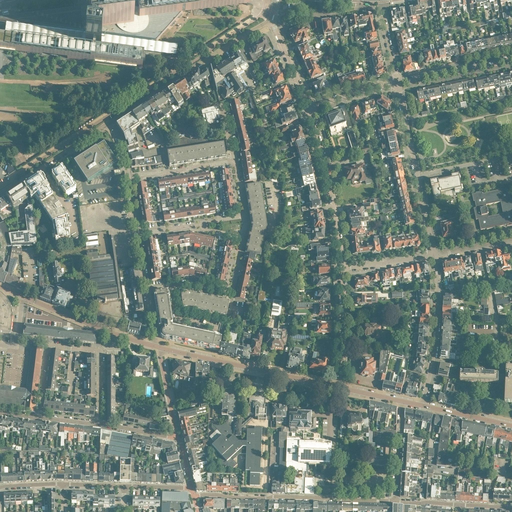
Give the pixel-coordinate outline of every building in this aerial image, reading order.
[(147,0),(36,15),(22,16),(0,19),(0,21),(33,26),(33,31),(32,31),(31,31),(30,32),(30,33),(30,34),(30,35),(31,35),(31,36),(32,36),(31,41),(0,36),(0,51),(15,53),(15,52),(94,62),(94,63),(136,69),(137,68),(142,68),(140,67),(141,64),(144,64),(145,60),(141,60),(142,56),(144,56),(167,59),(174,60),(176,45),(156,42),(181,15),(250,6),(250,5),(248,5),(248,1),(251,0),(250,0),(147,0)] [(429,11),(427,0),(420,1),(423,14),(423,17),(426,17),(426,12),(429,11)] [(437,15),(434,0),(429,0),(427,0),(429,11),(433,11),(433,16),(437,15)] [(447,14),(445,1),(444,0),(442,0),(442,1),(441,2),(438,2),(441,18),(444,18),(444,14),(447,14)] [(447,0),(448,1),(445,1),(447,14),(448,17),(451,17),(450,11),(454,11),(451,0),(447,0)] [(460,10),(458,0),(451,0),(454,11),(457,10),(458,15),(461,15),(460,10)] [(458,0),(460,10),(464,9),(464,14),(468,14),(465,0),(458,0)] [(473,7),(477,7),(476,0),(469,0),(471,13),(474,13),(473,7)] [(482,0),(484,6),(484,9),(488,8),(488,10),(492,10),(491,5),(489,0),(482,0)] [(489,0),(491,5),(494,4),(495,9),(495,11),(498,11),(498,9),(496,0),(489,0)] [(416,17),(415,7),(409,8),(410,16),(409,16),(410,22),(409,22),(410,26),(411,28),(412,27),(411,22),(413,22),(413,20),(417,20),(416,17)] [(405,9),(398,10),(400,24),(405,23),(405,22),(406,22),(406,23),(407,27),(409,27),(409,22),(407,22),(406,16),(405,9)] [(401,30),(400,24),(398,10),(391,11),(393,24),(397,23),(398,26),(399,26),(400,30),(401,30)] [(509,13),(502,14),(504,22),(511,20),(510,16),(509,13)] [(366,15),(364,16),(364,17),(366,25),(367,24),(369,33),(375,32),(374,32),(374,31),(375,30),(373,25),(372,22),(373,21),(371,14),(369,15),(369,14),(366,15)] [(350,21),(349,21),(351,29),(354,28),(358,28),(358,27),(357,17),(356,17),(356,16),(353,17),(350,18),(350,21)] [(366,25),(364,17),(357,18),(357,17),(358,27),(358,28),(358,29),(366,28),(366,27),(366,25)] [(338,20),(340,32),(340,33),(344,32),(344,34),(344,37),(348,36),(348,35),(347,26),(346,18),(342,19),(341,18),(339,19),(338,20)] [(336,33),(340,32),(338,20),(330,21),(333,41),(337,40),(336,33)] [(333,41),(330,21),(322,22),(322,27),(322,31),(323,31),(324,36),(327,35),(327,36),(330,36),(331,42),(333,41)] [(305,34),(309,32),(311,31),(310,28),(308,24),(304,26),(290,32),(293,38),(305,33),(305,34)] [(398,40),(398,41),(406,39),(410,38),(408,29),(401,31),(401,32),(400,33),(399,32),(399,33),(396,34),(397,37),(397,39),(398,40)] [(311,36),(309,32),(305,34),(305,33),(293,38),(295,43),(299,41),(299,42),(303,41),(303,42),(312,37),(311,36)] [(369,33),(365,34),(366,41),(374,40),(373,39),(377,38),(375,32),(369,33)] [(507,47),(505,36),(499,37),(501,48),(507,47)] [(479,39),(475,40),(478,53),(484,51),(482,41),(481,39),(481,37),(478,37),(479,39)] [(501,48),(499,37),(493,38),(495,49),(501,48)] [(471,38),(469,39),(470,43),(472,54),(478,53),(475,40),(472,41),(471,38)] [(495,49),(493,38),(487,39),(490,50),(495,49)] [(264,52),(269,50),(269,49),(270,49),(268,45),(267,45),(264,40),(263,39),(262,39),(260,40),(259,41),(259,42),(248,48),(251,53),(249,54),(251,59),(252,59),(252,60),(253,60),(253,61),(254,61),(255,61),(256,60),(257,60),(257,59),(258,59),(257,58),(261,56),(261,54),(260,52),(263,50),(264,52)] [(406,39),(398,41),(399,47),(408,46),(419,43),(419,40),(411,42),(410,39),(407,40),(406,39)] [(490,50),(487,39),(482,41),(484,51),(490,50)] [(441,47),(437,47),(438,50),(440,60),(442,60),(443,61),(444,60),(445,60),(447,59),(444,48),(443,43),(443,41),(440,42),(441,47)] [(454,41),(450,42),(450,43),(450,45),(452,57),(455,56),(455,57),(456,57),(456,58),(457,58),(458,58),(459,57),(460,57),(457,45),(455,45),(454,41)] [(379,46),(378,45),(377,42),(373,43),(373,42),(369,43),(369,42),(365,43),(359,44),(360,47),(364,46),(364,47),(366,47),(366,49),(367,49),(367,51),(370,50),(379,48),(379,47),(379,46)] [(447,42),(443,43),(444,48),(447,59),(448,60),(450,60),(450,59),(450,58),(451,58),(451,57),(452,57),(450,45),(450,43),(450,42),(447,43),(447,42)] [(460,45),(457,45),(460,57),(466,55),(464,44),(463,42),(460,43),(460,45)] [(464,44),(466,55),(472,54),(470,43),(464,44)] [(307,44),(297,48),(300,54),(299,54),(300,56),(301,56),(301,57),(314,51),(312,47),(309,48),(307,44)] [(421,52),(421,50),(421,49),(415,51),(415,50),(412,51),(409,51),(408,46),(399,47),(399,48),(399,50),(400,51),(401,54),(403,54),(404,55),(404,54),(406,54),(407,53),(409,53),(409,55),(413,54),(421,52)] [(440,61),(440,60),(438,50),(435,51),(433,46),(430,46),(431,48),(431,49),(431,52),(434,62),(436,61),(437,62),(439,62),(440,61)] [(371,53),(368,54),(369,58),(380,56),(380,55),(380,54),(380,53),(380,52),(379,48),(370,50),(371,53)] [(424,52),(421,52),(422,55),(423,58),(425,58),(426,63),(430,63),(430,64),(433,63),(433,62),(434,62),(431,52),(427,53),(427,50),(424,51),(424,52)] [(314,51),(301,57),(301,58),(301,59),(302,60),(303,60),(304,63),(313,59),(318,56),(322,55),(322,54),(321,52),(315,54),(314,51)] [(230,60),(229,60),(240,76),(240,75),(244,73),(244,71),(249,68),(246,64),(245,64),(244,62),(243,62),(238,53),(233,56),(234,58),(230,61),(230,60)] [(369,58),(368,58),(369,61),(370,61),(371,64),(372,64),(373,65),(382,63),(382,62),(382,61),(382,60),(382,59),(381,59),(381,58),(380,56),(369,58)] [(402,59),(403,66),(412,64),(411,57),(402,59)] [(313,59),(304,63),(306,67),(305,68),(306,71),(307,71),(308,71),(317,67),(315,64),(318,63),(317,60),(314,61),(313,59)] [(217,71),(212,74),(213,76),(212,78),(213,81),(214,83),(215,85),(216,92),(217,92),(216,87),(224,82),(229,90),(228,89),(226,88),(224,88),(222,90),(223,93),(223,94),(221,95),(224,99),(231,94),(233,97),(237,94),(238,95),(239,95),(243,92),(244,92),(244,91),(244,90),(243,89),(246,87),(247,86),(240,75),(240,76),(229,60),(216,69),(217,71)] [(265,62),(258,65),(259,69),(265,66),(266,69),(267,73),(278,68),(278,66),(277,65),(276,64),(274,60),(267,63),(266,61),(265,62)] [(371,71),(383,69),(383,65),(382,63),(371,65),(370,65),(371,68),(370,68),(371,71)] [(405,73),(416,71),(416,68),(415,68),(414,64),(412,64),(403,66),(404,70),(403,71),(404,73),(405,73)] [(318,67),(317,67),(308,71),(308,72),(307,73),(308,75),(309,75),(311,79),(327,73),(325,69),(319,71),(318,67)] [(278,68),(267,73),(268,75),(269,79),(270,79),(281,75),(281,74),(280,75),(280,74),(281,73),(280,71),(279,71),(278,68)] [(199,70),(198,71),(204,81),(206,88),(208,90),(210,90),(209,86),(212,85),(208,70),(208,69),(202,73),(201,71),(200,72),(199,70)] [(361,82),(361,83),(365,82),(362,69),(356,70),(359,83),(361,82)] [(385,75),(384,74),(385,73),(384,72),(383,69),(371,71),(372,72),(372,73),(371,73),(372,77),(377,76),(377,77),(379,77),(380,76),(385,75)] [(357,84),(359,83),(356,70),(354,71),(354,72),(350,73),(353,85),(357,84)] [(198,71),(195,72),(189,76),(199,91),(201,89),(199,86),(200,86),(199,84),(204,81),(198,71)] [(347,86),(344,76),(343,74),(342,75),(341,73),(337,75),(341,89),(345,88),(345,87),(347,86)] [(350,86),(353,85),(350,73),(344,75),(344,74),(343,74),(344,76),(347,86),(349,86),(350,86)] [(504,74),(498,76),(500,86),(501,88),(506,87),(504,74)] [(281,75),(270,79),(272,85),(272,86),(273,88),(277,87),(276,85),(284,82),(282,78),(283,77),(282,75),(281,75)] [(189,76),(183,81),(190,91),(193,88),(194,90),(195,89),(195,90),(197,92),(199,91),(189,76)] [(318,83),(313,85),(315,91),(315,92),(315,94),(317,94),(317,95),(325,91),(326,94),(331,92),(330,92),(326,82),(327,82),(327,81),(326,82),(324,77),(324,76),(323,77),(316,79),(316,80),(317,80),(318,83)] [(467,81),(469,90),(470,92),(476,91),(475,89),(477,88),(476,81),(474,82),(473,79),(467,81)] [(190,91),(183,81),(178,84),(188,100),(191,98),(189,95),(190,95),(189,95),(191,93),(190,91)] [(178,84),(172,88),(181,101),(184,99),(186,101),(188,100),(178,84)] [(447,95),(445,85),(439,86),(441,96),(442,100),(448,99),(447,95)] [(279,97),(288,94),(288,93),(288,92),(288,91),(287,90),(286,87),(284,88),(283,87),(277,89),(277,91),(275,92),(277,98),(279,97)] [(172,88),(167,91),(177,106),(179,108),(179,109),(180,108),(179,106),(183,104),(182,103),(181,101),(172,88)] [(431,101),(430,99),(428,89),(426,89),(425,88),(423,89),(424,90),(422,90),(425,100),(427,99),(427,102),(431,101)] [(167,91),(162,94),(171,107),(173,105),(175,108),(177,106),(167,91)] [(162,94),(154,100),(157,105),(155,106),(160,113),(161,112),(164,117),(170,113),(169,112),(172,110),(173,112),(174,112),(174,111),(171,107),(162,94)] [(279,103),(269,107),(271,112),(274,111),(281,108),(280,105),(282,104),(283,105),(287,103),(289,103),(289,101),(291,100),(290,97),(289,95),(288,94),(279,97),(280,99),(278,100),(279,103)] [(379,107),(381,108),(386,100),(384,98),(383,97),(382,97),(382,96),(379,99),(376,100),(377,103),(380,106),(379,106),(379,107)] [(154,100),(147,104),(159,122),(165,118),(164,117),(161,112),(160,113),(155,106),(157,105),(154,100)] [(389,102),(386,100),(381,108),(381,110),(382,110),(383,108),(386,110),(387,110),(387,114),(391,113),(390,112),(392,112),(391,108),(389,108),(389,106),(391,103),(390,102),(389,102)] [(368,103),(367,103),(370,114),(376,112),(378,111),(376,106),(375,106),(373,102),(370,102),(369,102),(368,103)] [(365,104),(362,105),(363,111),(362,112),(363,115),(370,114),(367,103),(366,103),(365,103),(365,104)] [(147,104),(141,108),(146,117),(147,116),(148,118),(151,116),(152,117),(151,118),(157,127),(161,125),(159,122),(147,104)] [(243,105),(240,106),(231,108),(232,113),(241,111),(244,110),(243,105)] [(217,106),(201,110),(203,115),(205,115),(208,124),(213,123),(212,120),(220,119),(218,111),(217,111),(216,110),(218,110),(217,106)] [(282,118),(295,113),(295,112),(294,110),(293,110),(292,106),(284,110),(283,109),(277,111),(278,115),(280,114),(282,118)] [(357,106),(350,108),(352,116),(355,124),(360,123),(357,114),(360,114),(357,106)] [(149,120),(148,118),(147,116),(146,117),(141,108),(132,114),(138,122),(140,125),(139,126),(142,131),(143,136),(154,129),(150,122),(149,120)] [(346,124),(343,117),(344,117),(343,115),(341,111),(334,113),(335,114),(332,115),(332,114),(327,116),(325,117),(327,121),(328,122),(327,122),(330,130),(335,128),(335,129),(341,127),(341,126),(346,124)] [(295,114),(295,113),(282,118),(280,118),(281,122),(275,124),(276,128),(297,121),(296,118),(297,117),(296,114),(295,114)] [(126,118),(119,122),(117,124),(116,124),(118,127),(119,128),(124,135),(124,137),(125,139),(126,142),(128,149),(138,145),(136,136),(132,137),(131,134),(130,131),(133,129),(138,126),(139,126),(140,125),(138,122),(132,114),(126,118)] [(384,118),(375,119),(376,122),(378,122),(379,125),(392,122),(392,121),(392,120),(392,118),(391,118),(391,116),(388,117),(388,116),(384,116),(384,118)] [(378,133),(379,133),(381,133),(385,132),(384,130),(393,128),(393,126),(394,126),(393,124),(392,123),(392,122),(379,125),(380,130),(378,130),(378,133)] [(292,125),(281,129),(282,132),(285,131),(289,142),(285,143),(286,146),(304,140),(301,129),(299,127),(296,128),(296,131),(296,132),(295,132),(294,129),(292,125)] [(191,128),(187,131),(189,134),(188,135),(191,139),(197,139),(191,128)] [(353,129),(347,131),(352,149),(358,147),(353,129)] [(395,133),(394,132),(387,133),(386,133),(381,134),(381,133),(379,133),(379,134),(378,134),(379,138),(383,137),(383,140),(384,140),(395,138),(395,136),(396,135),(395,134),(395,133)] [(382,144),(380,144),(381,147),(397,144),(396,141),(397,141),(396,138),(396,139),(395,138),(384,140),(383,140),(382,141),(382,144)] [(167,149),(207,143),(207,142),(206,139),(188,140),(187,139),(181,140),(175,142),(176,143),(171,144),(166,146),(167,149)] [(305,143),(304,140),(286,146),(276,149),(277,152),(293,147),(294,150),(296,149),(296,150),(306,147),(306,146),(307,145),(306,143),(305,143)] [(104,143),(90,152),(78,160),(74,163),(75,165),(82,175),(87,184),(93,180),(96,178),(118,164),(104,143)] [(224,143),(167,151),(169,167),(226,158),(224,143)] [(249,144),(240,147),(241,153),(251,150),(249,144)] [(397,144),(381,147),(381,150),(386,149),(386,152),(387,152),(398,149),(398,148),(398,146),(397,146),(397,144)] [(295,154),(289,156),(289,159),(296,157),(308,154),(308,152),(308,151),(308,149),(307,149),(307,148),(306,147),(296,150),(297,150),(294,151),(295,154)] [(386,152),(385,152),(386,158),(399,155),(399,154),(399,153),(399,151),(398,151),(398,149),(387,152),(386,152)] [(131,161),(131,162),(144,159),(142,152),(130,156),(130,157),(129,157),(130,162),(131,161)] [(296,157),(298,164),(310,161),(308,154),(296,157)] [(144,159),(131,162),(132,168),(133,168),(135,168),(138,167),(139,167),(141,166),(145,166),(145,163),(145,162),(144,159)] [(391,161),(387,162),(388,168),(401,166),(400,163),(401,163),(400,159),(391,161)] [(298,172),(312,168),(311,165),(312,164),(312,162),(310,161),(298,164),(296,164),(297,169),(298,172)] [(366,184),(372,183),(372,184),(373,184),(370,170),(366,171),(366,169),(368,169),(367,165),(355,167),(350,168),(351,168),(345,170),(346,175),(345,176),(346,178),(347,179),(347,180),(351,179),(352,181),(359,179),(360,182),(365,181),(366,184)] [(55,171),(52,174),(52,175),(52,176),(55,180),(56,180),(57,181),(56,182),(59,186),(60,186),(66,195),(67,197),(77,190),(62,167),(59,169),(57,169),(55,170),(55,171)] [(313,172),(312,168),(298,172),(298,174),(299,179),(302,179),(314,176),(314,175),(315,174),(314,172),(313,172)] [(393,177),(389,178),(389,181),(391,181),(403,178),(403,176),(404,176),(403,172),(398,173),(398,172),(394,173),(395,178),(393,178),(393,177)] [(432,187),(435,201),(454,197),(453,190),(455,190),(455,192),(463,191),(459,174),(452,176),(452,178),(439,181),(439,180),(438,180),(431,181),(431,182),(432,187)] [(23,186),(29,196),(30,200),(33,198),(39,207),(53,198),(48,190),(49,189),(47,185),(45,181),(45,180),(43,177),(41,176),(41,175),(40,176),(38,176),(36,177),(36,178),(31,181),(30,182),(24,186),(23,186)] [(314,176),(302,179),(302,180),(300,180),(302,188),(316,185),(316,184),(317,184),(316,180),(315,181),(314,176)] [(403,178),(391,181),(391,184),(396,183),(396,186),(397,187),(401,186),(401,185),(405,184),(406,184),(406,181),(405,181),(404,181),(403,178)] [(251,227),(250,229),(245,252),(260,255),(266,228),(267,225),(261,184),(245,186),(251,224),(251,226),(251,227)] [(396,191),(393,192),(394,194),(406,192),(406,189),(406,185),(405,184),(401,185),(401,186),(397,187),(397,190),(396,191)] [(309,194),(318,192),(317,191),(318,190),(318,188),(317,187),(316,185),(302,188),(296,189),(297,197),(303,196),(302,191),(308,190),(309,194)] [(27,202),(28,208),(31,207),(31,202),(30,201),(29,196),(23,186),(21,187),(6,197),(13,208),(15,212),(19,211),(19,208),(16,205),(20,202),(22,200),(26,198),(27,202)] [(511,199),(511,200),(508,189),(505,190),(502,190),(485,193),(484,193),(484,194),(482,194),(482,193),(472,195),(474,202),(475,201),(476,208),(474,208),(476,220),(479,220),(481,230),(487,229),(487,230),(505,226),(505,225),(507,225),(507,227),(511,225),(511,199)] [(318,192),(309,194),(310,195),(298,198),(299,201),(306,200),(307,204),(310,203),(320,201),(318,192)] [(6,197),(0,200),(0,210),(1,212),(9,206),(11,209),(13,208),(6,197)] [(53,198),(39,207),(50,224),(66,217),(61,209),(62,209),(59,204),(58,205),(53,198)] [(393,208),(409,205),(408,202),(409,202),(408,198),(404,199),(404,198),(399,199),(400,204),(396,205),(393,206),(393,208)] [(320,201),(310,203),(310,207),(302,208),(303,212),(311,210),(315,209),(321,208),(320,205),(321,204),(321,202),(320,201)] [(349,215),(350,221),(366,218),(365,211),(366,210),(366,208),(370,208),(369,204),(362,205),(363,208),(357,209),(353,209),(353,210),(349,211),(349,215)] [(393,208),(382,210),(383,213),(386,213),(386,214),(393,212),(392,211),(397,210),(398,213),(402,212),(407,211),(407,212),(411,211),(410,207),(409,207),(409,205),(393,208)] [(27,233),(9,235),(11,246),(12,246),(21,246),(36,245),(31,207),(28,208),(24,211),(27,233)] [(399,214),(398,215),(399,220),(412,218),(411,215),(412,215),(411,211),(407,212),(407,211),(402,212),(402,213),(399,214)] [(458,217),(456,211),(448,212),(450,219),(458,217)] [(311,222),(323,220),(323,219),(324,219),(323,216),(322,216),(322,212),(307,215),(307,218),(310,218),(311,222)] [(66,217),(50,224),(53,244),(56,243),(57,243),(70,241),(69,236),(69,232),(70,232),(69,227),(68,227),(66,217)] [(350,225),(349,226),(349,227),(350,228),(351,228),(351,229),(362,227),(362,228),(367,227),(366,223),(371,222),(371,217),(366,218),(350,221),(350,224),(350,225)] [(399,220),(395,221),(395,223),(395,224),(402,222),(402,223),(404,223),(405,225),(407,225),(408,225),(409,227),(409,228),(413,227),(412,224),(414,224),(413,220),(412,220),(412,218),(399,220)] [(323,221),(323,220),(311,222),(309,222),(310,227),(310,228),(308,228),(308,230),(315,230),(315,229),(316,229),(319,228),(320,229),(324,228),(324,224),(325,224),(324,221),(323,221)] [(441,222),(444,238),(454,236),(452,223),(451,224),(450,220),(441,222)] [(8,246),(11,246),(9,235),(6,221),(0,224),(0,230),(2,234),(7,246),(8,246)] [(301,230),(301,233),(306,233),(306,234),(308,234),(308,236),(302,235),(302,242),(308,242),(312,242),(315,242),(318,242),(318,239),(320,239),(324,239),(324,234),(325,233),(325,231),(324,230),(315,231),(307,231),(307,230),(301,230)] [(388,250),(399,248),(397,237),(396,237),(390,238),(390,235),(382,236),(381,230),(379,234),(380,241),(383,240),(384,245),(383,245),(384,250),(385,250),(385,251),(388,250)] [(416,232),(410,233),(410,235),(412,246),(413,246),(413,247),(415,247),(415,246),(416,246),(417,247),(419,247),(420,245),(420,243),(418,242),(418,237),(417,237),(417,236),(416,232)] [(92,247),(99,246),(97,235),(97,234),(95,235),(85,236),(85,235),(84,235),(84,236),(86,248),(92,247)] [(367,247),(367,245),(361,245),(361,243),(362,243),(362,239),(366,238),(368,238),(368,235),(352,237),(352,238),(351,238),(353,254),(351,254),(356,254),(359,254),(360,253),(359,248),(367,247)] [(404,236),(405,247),(409,247),(411,247),(412,246),(410,235),(404,236)] [(88,268),(94,310),(99,309),(98,303),(104,302),(104,303),(107,303),(106,301),(122,299),(118,270),(117,268),(113,236),(109,236),(110,246),(109,246),(109,250),(111,250),(111,255),(98,257),(97,250),(93,251),(86,252),(88,268)] [(374,247),(371,247),(372,252),(371,252),(371,253),(381,252),(381,251),(380,251),(379,245),(378,240),(378,239),(373,240),(373,241),(374,244),(374,247)] [(315,242),(312,242),(308,242),(309,251),(316,250),(316,254),(318,254),(327,253),(328,252),(328,250),(327,249),(327,246),(319,246),(316,246),(315,245),(315,242)] [(359,248),(360,253),(371,252),(372,252),(371,247),(374,247),(374,244),(367,245),(367,247),(359,248)] [(12,249),(10,259),(13,260),(13,257),(14,254),(22,255),(21,246),(20,246),(12,246),(12,249)] [(219,252),(218,258),(220,258),(230,260),(231,255),(222,253),(219,252)] [(500,252),(494,253),(496,265),(499,264),(500,270),(508,269),(506,260),(509,260),(508,254),(505,254),(504,254),(504,255),(502,255),(502,254),(501,254),(501,252),(500,252)] [(245,253),(244,259),(253,261),(255,261),(257,256),(254,255),(245,253)] [(327,253),(318,254),(318,258),(314,259),(314,261),(311,262),(311,265),(315,264),(318,264),(317,262),(328,261),(328,257),(328,256),(328,254),(327,253)] [(489,266),(496,265),(494,253),(486,254),(488,263),(486,263),(487,272),(490,272),(489,266)] [(475,256),(474,256),(474,257),(476,264),(474,264),(476,272),(483,270),(481,259),(481,258),(481,256),(481,255),(480,255),(475,256)] [(465,259),(463,259),(466,275),(472,274),(472,276),(474,276),(473,267),(472,267),(470,258),(467,259),(467,258),(464,258),(465,259)] [(5,282),(11,284),(14,276),(13,276),(14,272),(13,272),(18,260),(13,260),(10,259),(9,268),(8,274),(5,282)] [(460,260),(456,260),(459,276),(466,275),(463,259),(462,259),(460,259),(460,260)] [(450,261),(449,262),(452,274),(456,273),(456,275),(455,275),(455,279),(457,279),(457,278),(459,278),(459,276),(456,260),(453,261),(452,260),(451,261),(450,261)] [(452,279),(452,274),(449,262),(442,263),(444,269),(443,270),(443,272),(444,272),(444,274),(449,273),(449,279),(448,279),(452,279)] [(61,278),(61,273),(60,268),(58,268),(57,263),(52,263),(55,284),(60,283),(59,278),(61,278)] [(196,265),(193,277),(199,278),(201,269),(202,266),(196,265)] [(428,265),(421,266),(423,277),(426,276),(427,279),(430,279),(430,276),(428,266),(428,265)] [(318,270),(318,275),(329,274),(330,273),(330,270),(329,270),(328,266),(318,266),(319,270),(318,270)] [(421,266),(414,267),(414,268),(415,272),(415,276),(416,276),(416,277),(416,280),(417,280),(420,279),(419,277),(423,277),(421,266)] [(410,269),(402,270),(404,282),(408,282),(408,279),(412,278),(411,273),(415,272),(414,268),(413,267),(411,268),(410,269)] [(137,269),(132,269),(127,270),(128,277),(130,277),(138,276),(137,269)] [(395,270),(397,281),(400,281),(401,285),(403,284),(403,282),(401,269),(399,270),(395,270)] [(390,271),(388,271),(388,272),(390,280),(390,285),(390,286),(393,286),(393,282),(396,281),(396,277),(395,277),(394,270),(393,270),(390,271)] [(383,278),(381,278),(381,281),(382,286),(390,285),(390,280),(388,272),(387,271),(385,272),(384,272),(384,273),(382,273),(383,278)] [(355,279),(354,280),(355,282),(356,282),(356,289),(358,289),(358,288),(361,288),(361,287),(368,286),(367,282),(381,281),(381,278),(380,272),(372,273),(373,277),(370,277),(362,277),(355,278),(355,279)] [(40,299),(47,301),(51,303),(55,292),(55,289),(49,286),(47,289),(45,288),(44,276),(43,276),(43,275),(39,275),(39,278),(41,298),(40,299)] [(14,276),(11,284),(17,287),(21,279),(16,277),(14,276)] [(131,284),(139,283),(138,276),(130,277),(131,284)] [(324,286),(325,286),(330,286),(329,279),(326,279),(325,278),(313,278),(313,282),(316,282),(316,287),(324,286)] [(132,291),(140,290),(139,283),(131,284),(132,291)] [(495,295),(504,293),(503,291),(501,291),(501,289),(495,291),(494,286),(490,287),(491,293),(494,292),(495,295)] [(66,307),(69,308),(73,297),(70,296),(71,295),(55,289),(56,293),(52,303),(65,308),(66,307)] [(133,298),(141,297),(140,290),(132,291),(133,298)] [(154,292),(159,327),(160,332),(160,333),(160,334),(160,335),(160,336),(161,336),(161,337),(162,338),(163,339),(164,339),(166,340),(169,340),(219,351),(220,344),(221,339),(221,337),(219,337),(218,337),(218,336),(214,336),(207,334),(205,334),(185,329),(183,329),(180,328),(181,325),(180,325),(173,323),(171,324),(171,323),(172,323),(167,290),(166,290),(154,292)] [(329,295),(330,294),(330,292),(329,291),(329,290),(320,290),(320,294),(318,294),(318,298),(316,298),(316,301),(329,301),(329,300),(330,299),(330,297),(329,297),(329,295)] [(417,298),(430,299),(430,292),(428,292),(427,293),(425,293),(425,291),(422,291),(418,291),(417,291),(417,298)] [(194,309),(197,293),(190,292),(187,292),(181,293),(183,308),(188,307),(194,309)] [(0,332),(11,334),(12,321),(13,318),(12,314),(12,310),(10,306),(8,303),(6,300),(4,297),(1,294),(0,293),(0,332)] [(208,296),(197,293),(194,309),(204,311),(208,296)] [(358,300),(356,301),(356,303),(358,304),(359,304),(359,305),(362,305),(362,304),(367,304),(369,304),(369,305),(372,305),(372,304),(372,300),(377,300),(376,295),(371,295),(371,296),(368,296),(367,295),(360,295),(360,296),(358,296),(358,300)] [(219,298),(208,296),(204,311),(215,313),(219,298)] [(135,305),(142,304),(141,297),(133,298),(135,305)] [(229,300),(219,298),(215,313),(226,316),(229,300)] [(273,302),(271,313),(280,314),(282,303),(273,302)] [(136,312),(144,311),(142,304),(135,305),(136,312)] [(325,304),(295,304),(295,309),(308,309),(308,306),(314,306),(318,306),(318,310),(319,310),(319,315),(329,315),(329,310),(330,309),(330,306),(329,306),(329,305),(325,305),(325,304)] [(125,320),(125,325),(126,331),(128,331),(127,333),(139,335),(140,332),(146,334),(144,327),(141,326),(141,325),(130,322),(130,321),(127,320),(125,320)] [(311,325),(311,327),(314,327),(314,330),(316,330),(316,333),(322,333),(323,334),(324,334),(325,333),(330,334),(330,332),(331,329),(330,329),(330,323),(326,323),(322,323),(316,323),(316,320),(311,320),(311,325)] [(366,336),(367,336),(367,339),(375,339),(375,340),(380,340),(380,336),(381,336),(381,334),(382,333),(381,331),(381,325),(369,325),(368,324),(367,324),(367,325),(366,325),(366,332),(365,332),(365,334),(366,335),(366,336)] [(61,330),(24,325),(23,335),(75,341),(75,342),(79,342),(96,344),(97,334),(61,330)] [(269,327),(267,343),(269,344),(269,347),(270,347),(269,348),(270,349),(271,350),(272,350),(273,349),(274,348),(275,348),(275,343),(276,343),(278,332),(273,331),(273,327),(269,327)] [(275,343),(275,348),(282,349),(283,346),(285,346),(287,331),(283,330),(282,333),(278,332),(276,343),(275,343)] [(229,343),(225,342),(225,343),(224,342),(224,343),(225,343),(225,344),(224,344),(224,345),(220,344),(219,351),(219,354),(222,355),(229,356),(234,332),(231,331),(229,339),(230,340),(229,343)] [(252,341),(251,347),(249,361),(250,355),(251,355),(250,356),(256,357),(256,354),(259,354),(262,337),(265,338),(266,331),(261,331),(261,332),(259,332),(259,337),(257,337),(256,342),(252,341)] [(229,356),(236,358),(238,345),(234,344),(235,341),(236,340),(238,332),(234,332),(229,356),(229,357),(229,356)] [(242,359),(247,335),(244,334),(243,342),(243,343),(243,346),(238,345),(236,358),(242,359)] [(250,335),(247,335),(242,359),(249,361),(251,347),(247,347),(248,344),(249,343),(250,335)] [(41,364),(43,347),(37,346),(32,346),(31,348),(30,363),(41,364)] [(291,347),(286,369),(297,371),(298,368),(299,368),(300,363),(303,364),(304,357),(300,356),(302,350),(291,347)] [(326,372),(327,371),(328,369),(327,368),(326,368),(327,364),(328,364),(328,362),(328,361),(328,360),(323,359),(322,362),(316,361),(318,353),(313,352),(310,369),(325,372),(326,372)] [(361,364),(360,370),(362,370),(362,375),(372,376),(372,374),(375,374),(375,373),(379,373),(380,373),(379,380),(384,382),(385,382),(390,356),(391,352),(381,352),(380,369),(377,369),(376,370),(375,369),(376,363),(373,363),(373,360),(372,359),(370,359),(363,359),(362,364),(361,364)] [(417,358),(418,358),(426,360),(426,352),(418,352),(417,355),(414,354),(414,357),(417,357),(417,358)] [(136,366),(132,366),(131,376),(135,376),(135,372),(148,373),(147,377),(152,378),(152,379),(159,380),(157,370),(157,371),(152,371),(153,368),(149,367),(150,360),(137,358),(136,366)] [(424,367),(426,360),(418,358),(417,361),(415,360),(414,361),(413,361),(412,364),(424,367)] [(174,367),(173,373),(180,375),(180,376),(181,376),(184,377),(184,378),(184,381),(183,381),(182,386),(183,386),(182,389),(187,391),(188,387),(190,388),(190,389),(195,390),(195,384),(195,378),(189,377),(189,376),(188,376),(189,370),(190,370),(191,370),(192,369),(192,368),(192,367),(192,366),(191,366),(190,365),(185,364),(181,363),(175,362),(175,363),(174,364),(173,365),(174,367)] [(26,390),(13,388),(10,388),(0,386),(0,408),(35,413),(41,364),(30,363),(26,390)] [(438,369),(451,372),(450,372),(451,366),(453,366),(439,363),(438,369)] [(414,372),(422,373),(423,374),(424,367),(412,364),(411,367),(413,367),(413,368),(415,368),(414,371),(414,372)] [(436,375),(437,375),(450,378),(448,377),(449,372),(451,372),(438,369),(436,375)] [(406,371),(406,374),(401,394),(411,397),(415,381),(407,379),(408,376),(411,377),(412,372),(406,371)] [(483,372),(478,372),(477,372),(477,373),(461,372),(460,381),(499,383),(499,379),(500,380),(500,382),(503,382),(503,380),(506,380),(506,378),(504,378),(504,375),(500,374),(500,378),(499,378),(499,374),(483,373),(483,372)] [(383,390),(395,393),(399,377),(399,375),(399,376),(394,375),(395,373),(392,373),(389,383),(385,382),(384,382),(383,390)] [(399,377),(395,393),(401,394),(406,374),(403,373),(402,377),(399,377)] [(439,396),(438,402),(444,404),(447,390),(448,384),(445,383),(444,391),(441,390),(439,396)] [(447,390),(444,404),(451,405),(455,387),(455,385),(452,384),(451,391),(447,390)] [(438,396),(439,396),(441,390),(442,387),(434,385),(433,389),(434,390),(434,393),(436,393),(436,394),(437,394),(438,396)] [(215,432),(209,438),(214,443),(212,446),(223,458),(218,461),(228,473),(233,469),(237,465),(233,460),(232,458),(236,454),(240,454),(241,442),(238,442),(233,437),(233,434),(235,432),(236,432),(236,438),(241,438),(241,429),(241,426),(241,419),(236,419),(237,415),(235,415),(235,408),(236,403),(234,403),(234,398),(228,398),(228,397),(227,396),(224,395),(222,397),(222,403),(219,402),(219,406),(222,406),(221,415),(222,415),(227,416),(227,422),(223,425),(213,425),(212,424),(212,425),(212,429),(215,432)] [(199,399),(199,404),(200,404),(201,407),(208,406),(208,398),(203,399),(202,399),(201,398),(199,399)] [(252,416),(241,426),(241,429),(253,418),(258,418),(258,420),(266,420),(266,410),(264,410),(264,407),(265,407),(265,399),(258,399),(258,400),(256,400),(256,399),(249,399),(249,407),(250,407),(250,409),(247,409),(247,416),(252,416)] [(201,407),(178,413),(179,420),(188,418),(205,414),(208,413),(208,406),(201,407)] [(390,415),(392,415),(393,406),(389,406),(385,423),(385,424),(388,424),(390,415)] [(281,428),(281,433),(287,433),(287,432),(287,428),(287,426),(283,426),(283,422),(287,422),(287,408),(286,407),(284,407),(283,408),(283,407),(278,407),(278,408),(277,408),(278,407),(277,407),(275,407),(274,407),(274,408),(273,408),(273,422),(277,422),(276,428),(281,428)] [(168,417),(168,416),(167,409),(159,411),(161,418),(161,419),(161,418),(163,417),(163,418),(164,418),(164,417),(165,417),(166,417),(168,416),(168,417)] [(415,421),(417,411),(405,409),(404,429),(414,430),(415,421)] [(290,429),(290,431),(297,432),(297,429),(298,429),(298,430),(311,430),(311,429),(316,430),(316,418),(312,418),(312,413),(299,413),(299,415),(291,415),(290,429)] [(349,421),(347,421),(347,428),(348,428),(348,429),(353,429),(353,430),(354,432),(357,432),(358,431),(359,426),(363,426),(364,425),(364,422),(363,420),(363,416),(361,414),(359,414),(357,415),(357,417),(349,416),(349,421)] [(436,416),(434,426),(440,427),(439,428),(438,428),(437,434),(440,434),(444,417),(436,416)] [(450,433),(453,419),(444,417),(440,434),(440,442),(440,444),(439,444),(439,445),(439,449),(437,459),(437,465),(446,466),(447,457),(448,444),(449,439),(450,433)] [(455,431),(457,420),(454,420),(453,419),(450,433),(449,439),(451,440),(453,430),(455,431)] [(21,420),(19,420),(17,436),(20,436),(20,429),(23,430),(25,430),(26,421),(21,420)] [(196,421),(180,425),(182,430),(190,428),(190,425),(196,423),(199,422),(199,420),(196,421)] [(454,435),(453,441),(461,442),(462,435),(461,435),(461,432),(460,431),(461,427),(462,421),(457,420),(455,431),(454,435)] [(162,425),(165,426),(165,424),(156,422),(154,430),(160,431),(161,425),(162,425)] [(469,423),(466,441),(468,441),(468,439),(469,439),(469,436),(472,437),(475,424),(472,423),(469,423)] [(475,424),(472,437),(477,438),(476,441),(476,440),(475,443),(477,443),(481,426),(479,425),(475,424)] [(477,443),(480,444),(480,441),(484,442),(485,437),(487,427),(483,426),(481,426),(477,443)] [(487,427),(485,437),(487,438),(486,443),(491,444),(491,446),(493,446),(493,443),(496,429),(494,428),(490,427),(489,427),(487,427)] [(100,454),(100,438),(101,429),(93,428),(92,436),(98,437),(96,447),(96,454),(100,454)] [(254,430),(247,430),(247,443),(241,442),(240,454),(246,454),(245,471),(250,471),(250,486),(259,486),(260,474),(262,474),(263,469),(260,469),(262,433),(262,428),(254,428),(254,430)] [(111,431),(101,429),(100,438),(100,454),(100,456),(105,456),(107,456),(109,443),(111,431)] [(496,429),(493,443),(496,443),(497,439),(500,440),(502,436),(501,435),(502,431),(501,431),(501,430),(499,430),(496,429)] [(197,431),(183,434),(184,439),(192,437),(192,435),(202,432),(201,430),(199,430),(197,431)] [(132,435),(111,431),(109,443),(107,456),(110,457),(112,457),(115,457),(120,458),(128,459),(132,435)] [(502,436),(500,440),(503,441),(502,445),(505,446),(509,432),(508,432),(506,432),(505,431),(504,431),(503,431),(502,431),(501,435),(502,436)] [(192,437),(184,439),(185,442),(185,445),(193,443),(194,443),(193,442),(196,442),(196,440),(200,439),(200,435),(192,437)] [(300,439),(287,438),(286,469),(286,471),(297,471),(303,471),(306,471),(306,478),(305,478),(305,494),(314,494),(314,479),(308,478),(309,464),(309,465),(309,466),(310,466),(315,466),(316,466),(317,466),(331,467),(332,467),(333,467),(333,466),(334,451),(334,450),(333,450),(332,450),(332,443),(319,442),(319,440),(314,439),(314,442),(300,441),(300,439)] [(163,441),(152,439),(149,456),(153,456),(153,454),(160,455),(160,454),(161,449),(163,441)] [(193,443),(185,445),(187,451),(187,452),(202,449),(203,451),(202,451),(203,454),(207,453),(207,447),(208,440),(202,441),(203,444),(201,445),(194,447),(193,443)] [(163,441),(161,449),(165,450),(165,449),(167,449),(170,448),(171,443),(163,441)] [(166,455),(168,454),(177,452),(175,445),(174,443),(171,443),(170,448),(167,449),(168,451),(165,452),(166,455)] [(202,449),(187,452),(188,458),(196,456),(196,453),(202,451),(203,451),(202,449)] [(168,464),(179,461),(177,452),(168,454),(166,455),(168,464)] [(196,456),(188,458),(189,463),(198,461),(197,459),(204,457),(203,454),(196,456)] [(446,466),(459,468),(460,459),(456,458),(447,457),(446,466)] [(181,472),(179,462),(163,466),(164,472),(165,476),(168,476),(181,472)] [(57,465),(56,480),(64,480),(65,467),(63,467),(63,465),(59,465),(57,465)] [(70,467),(65,467),(64,480),(65,480),(65,481),(73,481),(73,469),(70,469),(70,467)] [(73,481),(81,481),(82,473),(81,473),(81,469),(73,469),(73,481)] [(120,469),(120,472),(120,482),(130,483),(130,482),(130,477),(130,469),(120,469)] [(192,473),(193,478),(201,477),(200,474),(207,473),(207,470),(192,473)] [(201,480),(201,477),(193,478),(195,485),(202,483),(207,482),(207,479),(201,480)] [(286,486),(286,493),(288,493),(289,493),(294,493),(295,493),(296,493),(297,493),(299,493),(302,494),(302,492),(303,480),(296,480),(295,480),(295,486),(288,486),(286,486)] [(207,491),(207,482),(202,483),(195,485),(196,491),(197,492),(207,492),(207,491)] [(162,493),(161,511),(169,511),(170,509),(173,509),(174,511),(180,511),(179,511),(192,511),(191,509),(190,506),(189,504),(189,502),(187,494),(162,493)] [(204,500),(203,508),(204,508),(209,508),(213,508),(213,500),(204,500)] [(342,503),(342,511),(344,511),(345,511),(348,511),(350,511),(351,504),(342,503)]
